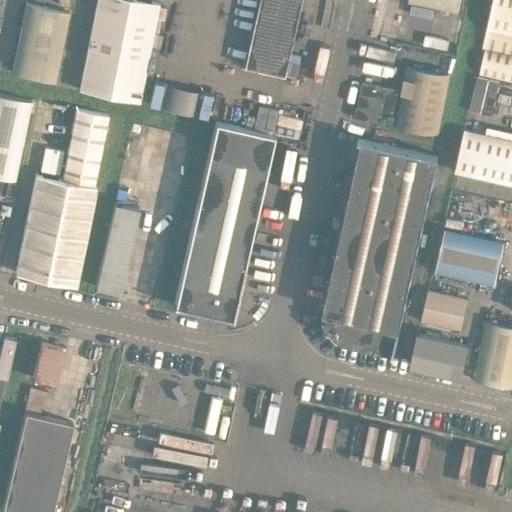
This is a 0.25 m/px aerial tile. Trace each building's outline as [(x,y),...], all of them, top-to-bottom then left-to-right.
[(51,80),(66,10),(24,0),(8,70),(51,80)] [(95,0),(78,88),(137,100),(156,2),(146,0),(95,0)] [(301,0),(259,0),(245,65),(285,74),(301,0)] [(388,0),(383,23),(395,26),(400,0),(388,0)] [(456,14),(458,0),(406,0),(406,3),(456,14)] [(511,0),(492,0),(482,45),(485,46),(478,75),(511,82),(511,0)] [(405,65),(393,124),(437,133),(449,74),(405,65)] [(153,77),(148,100),(205,114),(211,91),(153,77)] [(477,79),(471,106),(483,109),(489,82),(477,79)] [(361,80),(354,116),(378,121),(380,109),(392,112),(397,87),(361,80)] [(0,93),(0,176),(13,179),(30,99),(0,93)] [(92,184),(106,113),(74,107),(60,177),(34,172),(14,271),(74,283),(94,184),(92,184)] [(205,152),(172,303),(230,316),(264,165),(271,133),(212,120),(205,152)] [(511,138),(464,128),(454,170),(511,183),(511,138)] [(350,188),(321,318),(327,329),(336,337),(348,342),(393,353),(433,173),(437,154),(358,136),(357,137),(361,138),(357,156),(356,162),(355,162),(355,163),(353,171),(350,188)] [(113,201),(95,285),(118,291),(137,207),(113,201)] [(503,241),(444,228),(434,270),(493,284),(503,241)] [(466,296),(428,288),(421,319),(459,328),(466,296)] [(511,386),(511,324),(484,319),(471,378),(511,386)] [(1,333),(0,337),(0,374),(4,375),(13,336),(1,333)] [(467,345),(418,334),(411,364),(460,375),(467,345)] [(39,341),(31,377),(54,383),(63,347),(39,341)] [(29,386),(23,410),(38,413),(42,397),(44,397),(46,390),(29,386)] [(258,392),(255,408),(262,410),(265,394),(258,392)] [(5,487),(1,505),(30,511),(49,511),(53,498),(71,421),(38,413),(23,410),(5,487)]
